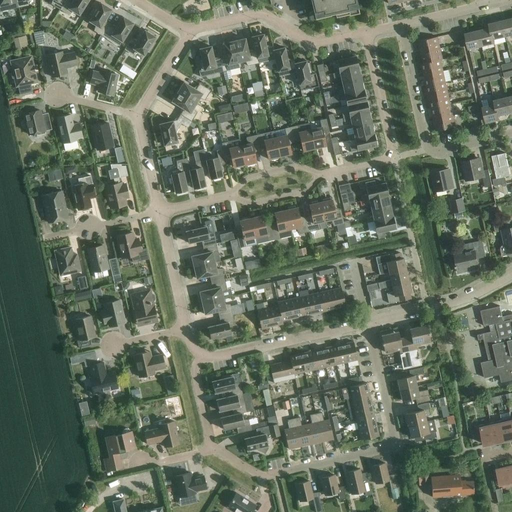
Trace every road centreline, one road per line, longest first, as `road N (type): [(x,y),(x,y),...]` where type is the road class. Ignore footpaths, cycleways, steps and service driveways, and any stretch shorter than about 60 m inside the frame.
road 1 (residential): [(368,321),(393,433),(388,447),(268,475),(213,447)]
road 2 (residential): [(511,132),(431,149),(402,23)]
road 3 (residential): [(320,174),(394,158),(365,32)]
road 4 (residential): [(189,31),(256,13),(311,43),(365,32)]
road 5 (residential): [(200,358),(368,321)]
road 6 (residential): [(368,321),(462,298),(511,272)]
road 7 (residential): [(160,210),(186,328)]
